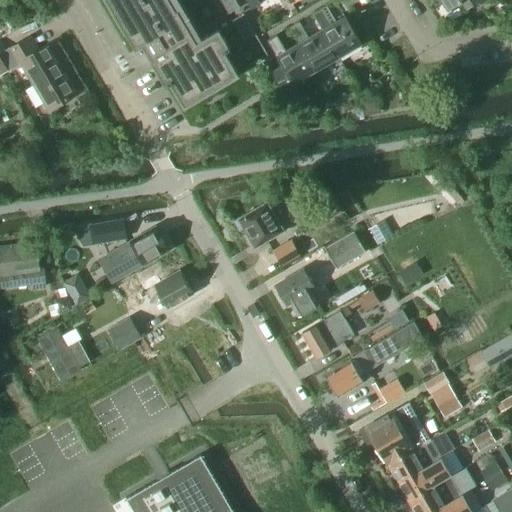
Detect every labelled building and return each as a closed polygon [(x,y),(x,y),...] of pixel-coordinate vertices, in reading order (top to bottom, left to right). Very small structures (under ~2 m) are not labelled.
[(118,0),(123,6),(114,12),(121,23),(130,18),(138,32),(129,37),(136,49),(143,45),(151,60),(155,66),(166,85),(166,86),(171,83),(179,95),(189,89),(195,99),(228,80),(222,69),(233,63),(225,50),(230,47),(219,28),(201,38),(196,41),(177,9),(176,10),(170,0),(118,0)] [(257,0),(248,0),(246,1),(251,10),(252,10),(260,5),(257,0)] [(440,0),(446,10),(461,2),(466,10),(480,1),(479,0),(440,0)] [(312,14),(322,30),(323,29),(339,57),(362,44),(346,16),(332,25),(322,9),(312,14)] [(230,17),(240,32),(251,25),(242,10),(230,17)] [(290,27),(300,43),(316,71),(339,57),(323,29),(322,30),(308,38),(299,22),(290,27)] [(300,43),(286,51),(276,35),(267,41),(277,57),(282,66),(268,74),(284,100),(298,92),(294,84),(316,71),(300,43)] [(30,36),(8,49),(16,63),(16,64),(21,61),(49,109),(76,93),(47,44),(38,49),(30,36)] [(0,54),(0,64),(3,71),(7,68),(12,65),(16,63),(8,49),(2,53),(0,54)] [(379,102),(363,105),(365,114),(380,112),(379,102)] [(450,180),(442,187),(457,203),(464,196),(450,180)] [(236,219),(244,234),(247,232),(255,245),(283,229),(279,223),(290,216),(291,217),(308,207),(302,196),(285,206),(283,203),(272,210),(266,201),(236,219)] [(392,232),(384,218),(370,227),(378,241),(392,232)] [(90,226),(93,243),(126,237),(123,220),(90,226)] [(107,256),(106,260),(107,265),(109,268),(111,272),(115,275),(118,276),(123,275),(168,249),(155,227),(110,253),(107,256)] [(324,248),(337,268),(366,251),(354,230),(324,248)] [(273,252),(281,265),(299,255),(290,241),(273,252)] [(0,279),(1,286),(32,282),(32,285),(44,283),(42,269),(36,269),(33,245),(0,249),(0,279)] [(416,262),(399,272),(406,283),(423,274),(416,262)] [(319,304),(312,291),(316,289),(304,269),(275,287),(286,306),(292,303),(299,316),(319,304)] [(118,285),(126,299),(143,289),(150,301),(162,295),(168,306),(192,293),(180,271),(160,281),(156,274),(140,284),(135,275),(118,285)] [(85,291),(72,299),(76,306),(90,298),(85,291)] [(372,291),(358,299),(359,300),(364,310),(379,301),(378,300),(372,291)] [(69,295),(54,300),(59,315),(73,310),(69,295)] [(354,334),(344,317),(351,313),(347,306),(327,319),(318,324),(318,323),(302,333),(316,356),(331,347),(354,334)] [(431,315),(426,317),(432,330),(438,327),(431,315)] [(101,353),(104,359),(120,350),(120,349),(140,337),(130,317),(108,329),(117,344),(101,353)] [(58,327),(38,337),(61,380),(81,369),(80,367),(90,361),(79,340),(69,345),(67,342),(61,332),(58,327)] [(365,351),(326,373),(339,396),(371,376),(368,371),(375,367),(398,353),(396,350),(410,342),(402,329),(365,351)] [(511,333),(482,351),(489,364),(491,367),(511,355),(511,333)] [(448,382),(443,373),(442,372),(442,373),(424,383),(430,392),(448,382)] [(500,413),(511,406),(511,394),(495,404),(500,413)] [(456,399),(440,408),(445,416),(462,406),(457,398),(456,399)] [(374,441),(376,445),(413,424),(419,421),(408,402),(365,427),(366,427),(360,430),(368,445),(374,441)] [(376,445),(387,464),(424,442),(429,439),(430,438),(419,421),(413,424),(376,445)] [(479,435),(473,439),(480,451),(487,447),(495,442),(488,430),(479,435)] [(429,439),(387,464),(398,482),(441,457),(430,438),(429,439)] [(233,511),(200,455),(126,498),(134,511),(233,511)] [(441,457),(398,482),(408,500),(451,475),(441,457)] [(479,469),(485,480),(501,471),(495,461),(479,469)] [(501,471),(485,480),(492,491),(507,481),(501,471)] [(451,475),(408,500),(414,511),(429,511),(462,493),(451,475)] [(462,493),(429,511),(471,511),(472,511),(462,493)] [(511,511),(511,500),(502,507),(505,511),(511,511)]
